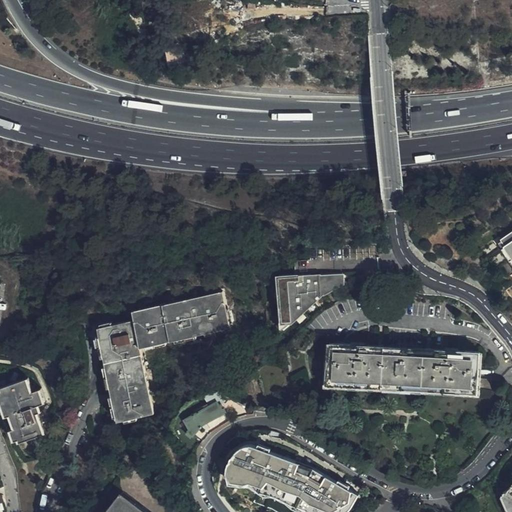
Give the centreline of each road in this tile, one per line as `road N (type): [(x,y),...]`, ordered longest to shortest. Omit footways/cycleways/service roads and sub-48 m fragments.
road 1 (motorway): [(0,113),(165,149),(293,158),(511,136)]
road 2 (motorway): [(409,120),(106,83),(48,53),(10,0)]
road 3 (residential): [(511,429),(469,476),(417,490),(283,423),(246,424),(219,439),(206,460),(208,487),(222,511)]
road 4 (motorway): [(409,120),(205,122),(0,79)]
road 5 (residential): [(375,0),(392,213)]
road 6 (residential): [(511,336),(474,296),(406,259),(392,213)]
